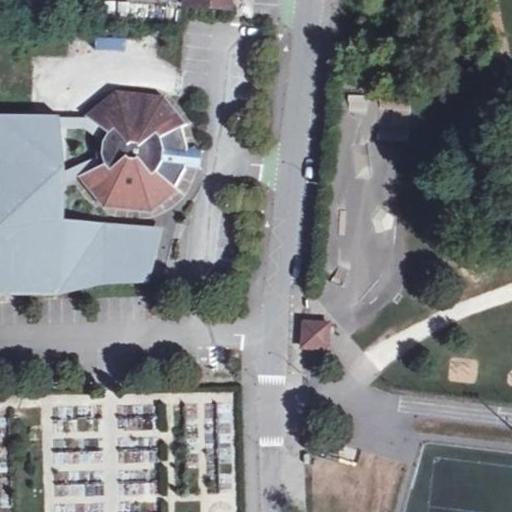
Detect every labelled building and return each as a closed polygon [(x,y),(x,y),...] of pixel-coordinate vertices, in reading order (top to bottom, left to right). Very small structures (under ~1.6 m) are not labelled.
[(187,0),(187,7),(232,10),(232,0),(187,0)] [(102,173),(78,183),(94,204),(114,215),(136,218),(158,212),(174,197),(184,178),(200,178),(202,161),(187,157),(183,136),(169,117),(150,106),(127,104),(106,110),(86,126),(106,142),(101,151),(99,164),(102,173)] [(134,271),(136,236),(53,233),(57,135),(0,132),(0,299),(50,300),(51,288),(139,286),(140,271),(134,271)] [(330,323),(311,322),(309,347),(328,349),(330,323)] [(351,440),(315,439),(313,485),(349,486),(351,440)] [(349,511),(349,486),(313,485),(313,511),(349,511)]
